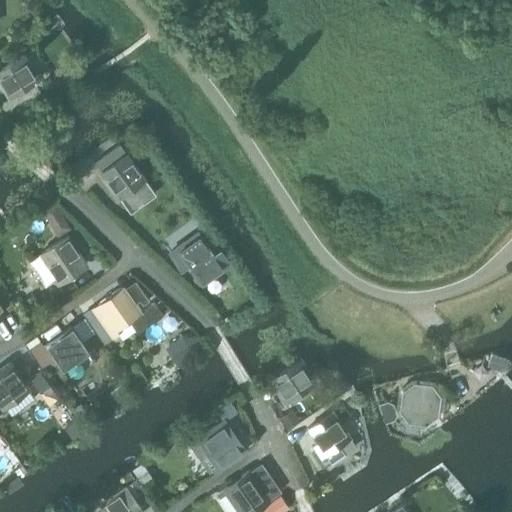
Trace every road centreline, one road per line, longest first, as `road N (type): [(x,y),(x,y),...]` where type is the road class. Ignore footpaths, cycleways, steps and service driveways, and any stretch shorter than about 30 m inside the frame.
road 1 (unclassified): [(511,254),(468,285),(430,296),(378,293),(348,281),(293,218),(206,85),(133,0)]
road 2 (residential): [(267,442),(248,391),(204,326),(131,254)]
road 3 (residential): [(131,254),(0,133)]
road 4 (residential): [(0,349),(131,254)]
road 5 (residential): [(166,511),(267,442)]
